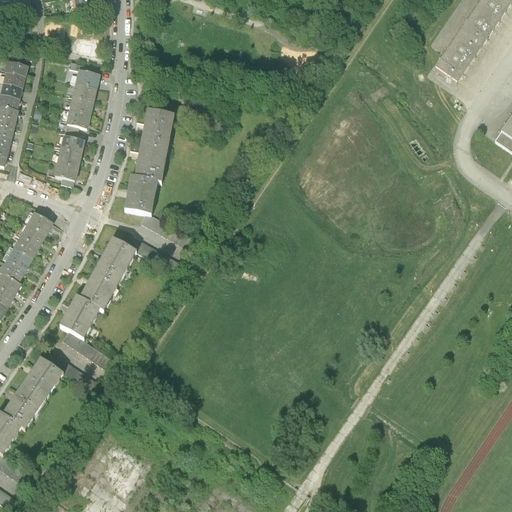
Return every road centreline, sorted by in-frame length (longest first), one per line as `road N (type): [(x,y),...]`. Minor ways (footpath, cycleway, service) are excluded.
road 1 (track): [(307,485),(506,198)]
road 2 (residential): [(86,216),(117,102),(120,0)]
road 3 (residential): [(38,0),(37,73),(6,187)]
road 4 (residential): [(0,367),(61,273),(86,216)]
